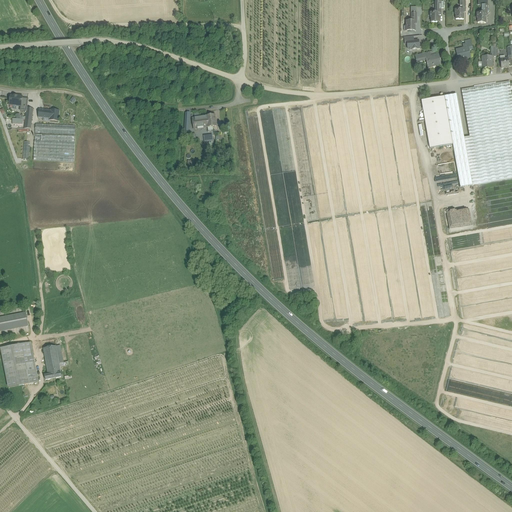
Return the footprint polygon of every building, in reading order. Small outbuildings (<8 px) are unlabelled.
[(482,5),(482,13),(477,13),(477,18),(478,18),(477,23),(486,24),(486,14),(487,14),(488,5),(482,5)] [(460,10),(455,10),(455,15),(456,15),(456,20),(463,20),(464,10),(460,10)] [(435,13),(430,13),(430,18),(431,18),(431,23),(439,23),(439,16),(439,13),(435,13)] [(415,21),(406,21),(406,27),(407,27),(407,31),(415,31),(415,21)] [(471,40),(465,41),(465,44),(466,49),(469,48),(469,50),(473,49),(471,40)] [(414,41),(407,42),(407,44),(408,48),(407,49),(409,50),(412,50),(413,50),(417,49),(419,48),(418,41),(414,41)] [(466,49),(456,52),(458,61),(463,60),(463,58),(470,57),(471,58),(469,50),(469,48),(466,49)] [(439,56),(428,58),(427,53),(415,56),(417,63),(423,61),(426,60),(428,68),(433,67),(433,65),(441,64),(439,56)] [(492,57),(482,57),(482,68),(492,68),(492,57)] [(508,58),(500,59),(501,68),(509,67),(508,61),(508,58)] [(511,91),(511,90),(511,83),(510,84),(509,81),(461,90),(470,137),(478,185),(511,178),(511,91)] [(460,188),(472,186),(464,138),(463,138),(456,95),(444,97),(453,145),(460,188)] [(16,97),(10,96),(9,105),(20,106),(21,106),(22,98),(22,96),(17,96),(16,97)] [(453,145),(444,97),(422,101),(430,149),(453,145)] [(51,111),(39,110),(38,118),(43,118),(50,119),(51,111)] [(59,111),(51,110),(51,111),(50,120),(58,121),(59,111)] [(215,115),(206,116),(207,127),(207,128),(216,127),(215,115)] [(205,117),(192,119),(194,129),(207,127),(206,116),(205,117)] [(76,126),(35,124),(35,133),(75,135),(76,126)] [(75,137),(41,135),(41,142),(35,141),(34,161),(74,163),(75,137)] [(472,186),(478,185),(470,137),(464,138),(472,186)] [(446,206),(450,231),(475,227),(472,211),(462,212),(460,204),(446,206)] [(104,313),(152,303),(151,298),(103,308),(104,313)] [(26,313),(0,318),(0,331),(28,326),(26,313)] [(55,340),(42,342),(43,348),(56,346),(55,343),(55,340)] [(55,343),(56,346),(59,364),(64,363),(60,342),(55,343)] [(31,343),(1,349),(9,388),(38,382),(31,343)] [(48,375),(60,373),(60,367),(59,364),(56,346),(43,348),(48,375)]
